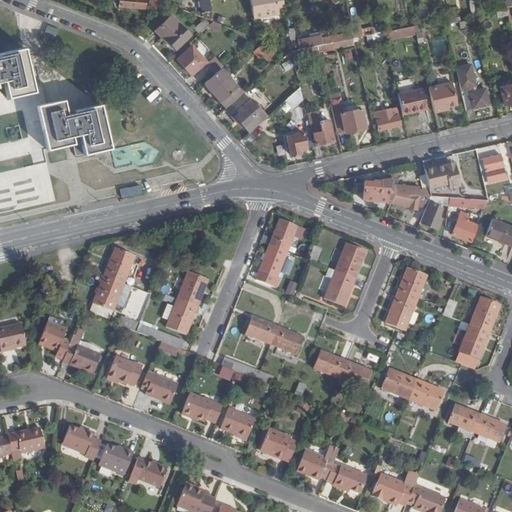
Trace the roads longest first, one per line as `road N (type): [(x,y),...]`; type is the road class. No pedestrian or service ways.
road 1 (residential): [(260,188),(140,51),(33,4)]
road 2 (residential): [(511,283),(260,188)]
road 3 (tertiary): [(260,188),(0,244)]
road 4 (tertiary): [(511,125),(260,188)]
road 5 (residential): [(60,391),(188,440)]
